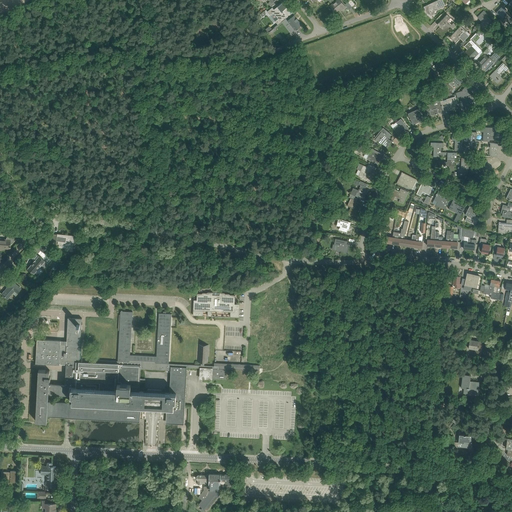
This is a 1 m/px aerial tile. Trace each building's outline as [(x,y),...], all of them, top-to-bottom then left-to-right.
[(342,10),(346,7),(340,0),(336,0),(330,6),(333,10),(333,11),(334,11),(335,12),(340,8),(342,10)] [(437,9),(441,8),(445,6),(442,0),(437,0),(430,3),(431,5),(424,8),(424,6),(425,9),(424,11),(432,19),(435,15),(431,12),(434,9),(433,9),(437,7),(437,9)] [(292,9),(289,5),(287,7),(283,2),(274,9),(272,7),(267,11),(271,15),(275,11),(280,17),(277,20),(279,23),(292,13),(290,11),(292,9)] [(503,6),(496,12),(501,17),(498,20),(502,24),(506,20),(508,23),(511,18),(511,17),(505,11),(507,10),(503,6)] [(488,14),(484,10),(477,17),(482,22),(480,25),(484,29),(492,21),(487,16),(488,14)] [(447,14),(441,20),(437,24),(441,27),(446,31),(445,32),(446,32),(451,27),(453,29),(457,25),(454,22),(451,24),(447,21),(450,17),(447,14)] [(288,21),(291,25),(294,29),(297,27),(297,28),(301,25),(294,16),(288,21)] [(463,41),(469,35),(470,34),(461,25),(453,33),(450,37),(455,42),(460,37),(463,41)] [(468,42),(464,46),(468,49),(465,52),(468,54),(473,59),(478,53),(479,53),(482,50),(477,46),(475,49),(473,47),(476,44),(475,43),(471,39),(469,41),(468,42)] [(480,55),(476,60),(478,62),(477,63),(480,66),(481,65),(483,67),(483,68),(483,69),(484,70),(485,70),(486,70),(488,68),(490,70),(493,68),(491,66),(492,64),(494,62),(497,59),(493,55),(491,57),(490,56),(489,57),(488,57),(485,54),(487,53),(486,52),(485,52),(484,51),(480,55)] [(434,64),(433,66),(435,68),(436,69),(441,73),(443,71),(446,67),(439,60),(436,63),(435,64),(434,64)] [(509,68),(503,62),(490,76),(497,83),(503,78),(499,74),(504,69),(506,71),(509,68)] [(431,68),(428,65),(420,73),(423,76),(431,68)] [(453,86),(454,85),(457,87),(462,82),(455,75),(456,74),(453,70),(445,78),(453,86)] [(463,91),(456,93),(457,97),(461,96),(462,98),(463,102),(465,107),(473,104),(472,102),(475,101),(474,97),(475,97),(474,96),(473,94),(471,95),(469,93),(470,92),(472,89),(470,87),(467,85),(462,90),(463,91)] [(455,96),(446,99),(440,101),(444,113),(447,112),(447,110),(450,109),(450,110),(451,109),(456,107),(455,105),(458,104),(456,99),(455,96)] [(444,113),(440,101),(440,100),(434,102),(434,103),(425,106),(426,109),(428,114),(430,113),(431,115),(436,114),(437,114),(437,113),(440,112),(441,114),(444,113)] [(420,108),(414,110),(408,113),(409,116),(411,120),(413,124),(421,120),(422,121),(425,119),(423,115),(420,108)] [(401,118),(396,122),(394,124),(393,124),(391,124),(391,126),(396,132),(396,131),(399,135),(402,132),(403,133),(405,131),(404,131),(408,128),(405,124),(402,120),(401,118)] [(391,134),(387,131),(383,127),(380,131),(381,132),(375,139),(377,140),(381,144),(382,143),(387,147),(392,141),(388,138),(391,134)] [(495,139),(495,136),(496,127),(481,127),(481,131),(484,131),(483,141),(489,141),(489,139),(495,139)] [(476,142),(476,141),(477,132),(466,131),(466,136),(469,136),(469,145),(478,146),(478,142),(476,142)] [(462,147),(462,145),(463,136),(452,136),(452,140),(455,140),(455,150),(464,150),(464,147),(462,147)] [(441,152),(441,147),(443,147),(443,143),(431,142),(431,147),(434,147),(433,156),(441,157),(441,152)] [(490,143),(490,156),(497,156),(498,143),(490,143)] [(372,148),(369,155),(367,158),(373,162),(377,164),(381,158),(382,158),(384,154),(379,152),(372,148)] [(444,166),(449,166),(454,166),(455,156),(457,156),(457,152),(448,152),(447,162),(444,161),(444,166)] [(458,167),(458,171),(463,171),(468,172),(469,161),(470,161),(470,158),(461,157),(461,167),(458,167)] [(375,167),(371,165),(368,164),(367,167),(359,163),(357,169),(361,170),(358,176),(371,181),(375,173),(369,171),(370,168),(374,170),(375,167)] [(397,182),(401,185),(402,185),(403,182),(408,185),(407,187),(412,189),(414,184),(417,179),(405,173),(403,177),(400,176),(397,182)] [(359,190),(353,187),(351,193),(364,199),(368,189),(365,188),(367,184),(360,181),(359,184),(361,185),(359,190)] [(429,195),(430,192),(433,187),(422,182),(420,186),(416,193),(421,195),(423,191),(429,195)] [(390,199),(394,201),(396,197),(400,198),(398,202),(403,204),(408,192),(401,188),(399,191),(394,189),(390,199)] [(439,190),(437,193),(434,199),(438,201),(436,205),(445,209),(451,196),(439,190)] [(348,213),(352,215),(356,217),(361,206),(356,204),(357,201),(350,198),(347,206),(351,207),(348,213)] [(454,198),(452,202),(450,206),(454,207),(453,211),(461,215),(465,208),(461,207),(463,202),(454,198)] [(511,217),(511,203),(508,203),(508,206),(503,204),(501,211),(503,212),(502,213),(502,216),(507,217),(511,217)] [(464,214),(467,215),(465,220),(471,223),(475,225),(478,220),(474,218),(478,210),(470,206),(466,212),(465,212),(464,214)] [(351,222),(341,219),(338,218),(336,225),(339,226),(339,230),(346,232),(346,233),(351,234),(353,227),(350,226),(351,222)] [(505,231),(511,231),(511,219),(511,220),(507,219),(506,223),(499,222),(499,227),(498,227),(498,232),(503,232),(505,232),(505,231)] [(399,244),(407,245),(407,240),(404,239),(405,233),(405,229),(407,230),(409,221),(405,220),(403,228),(401,228),(401,232),(401,235),(400,238),(399,244)] [(475,230),(464,228),(462,234),(462,235),(464,236),(464,237),(464,241),(464,243),(463,248),(475,249),(475,244),(476,244),(477,240),(471,239),(471,243),(468,243),(468,242),(468,237),(473,238),(473,237),(473,238),(475,230)] [(427,245),(434,246),(435,240),(435,234),(435,229),(432,229),(431,240),(427,239),(427,245)] [(458,242),(458,239),(458,238),(453,238),(454,232),(451,232),(451,235),(450,235),(449,247),(457,248),(458,242)] [(50,233),(49,243),(53,243),(67,245),(66,251),(73,251),(74,241),(72,240),(73,235),(67,235),(57,234),(50,233)] [(415,238),(415,241),(414,246),(422,248),(423,242),(419,241),(420,234),(416,233),(416,235),(415,238)] [(414,246),(415,241),(415,238),(416,235),(413,234),(412,240),(407,240),(407,245),(414,246)] [(450,235),(446,234),(446,241),(442,241),(442,246),(449,247),(450,235)] [(0,247),(1,248),(1,246),(9,247),(10,247),(10,246),(9,246),(10,244),(11,244),(15,240),(12,236),(7,236),(6,239),(0,238),(0,247)] [(346,246),(347,241),(335,238),(334,244),(336,244),(335,250),(347,252),(348,246),(346,246)] [(482,249),(481,252),(483,252),(483,253),(487,254),(487,253),(488,253),(489,250),(490,250),(490,247),(489,247),(490,244),(486,244),(487,239),(481,238),(479,249),(482,249)] [(496,252),(496,255),(498,255),(498,256),(502,257),(501,257),(502,257),(502,256),(503,256),(503,253),(504,253),(505,250),(504,250),(504,247),(501,247),(501,244),(495,242),(493,252),(496,252)] [(48,264),(45,261),(39,256),(35,252),(31,257),(35,261),(28,268),(34,273),(40,267),(43,270),(48,264)] [(467,272),(464,285),(477,288),(480,275),(467,272)] [(491,295),(492,295),(496,279),(491,278),(490,283),(489,289),(484,288),(485,286),(481,285),(480,290),(484,291),(483,293),(487,294),(491,295)] [(500,280),(496,279),(492,295),(491,295),(490,298),(497,299),(499,293),(500,292),(501,287),(499,287),(500,280)] [(21,288),(15,283),(11,280),(7,284),(10,286),(6,290),(6,289),(1,294),(7,299),(15,291),(17,293),(21,288)] [(193,310),(193,315),(203,316),(204,311),(208,311),(208,316),(212,316),(212,311),(214,311),(217,311),(231,312),(230,317),(239,317),(240,308),(239,308),(236,308),(237,304),(235,304),(235,295),(230,295),(230,294),(225,294),(225,293),(220,293),(220,292),(220,295),(219,295),(213,295),(213,292),(212,292),(207,292),(207,293),(202,293),(202,294),(197,294),(197,300),(194,300),(195,298),(194,298),(194,305),(193,310)] [(167,407),(166,422),(184,423),(185,408),(186,388),(169,387),(169,393),(161,392),(161,389),(147,389),(147,391),(139,391),(140,382),(142,382),(142,378),(140,378),(140,369),(170,371),(170,375),(186,376),(187,367),(201,368),(201,365),(169,363),(171,314),(159,313),(156,356),(130,355),(132,312),(120,311),(117,361),(80,359),(82,318),(68,317),(66,341),(37,339),(36,363),(60,364),(66,364),(65,385),(52,384),(52,379),(49,379),(51,379),(51,376),(50,376),(50,370),(39,370),(38,370),(39,370),(36,421),(47,422),(47,416),(140,421),(141,406),(154,406),(167,407)] [(468,348),(475,349),(474,355),(477,355),(480,356),(482,344),(479,343),(479,340),(480,337),(475,336),(469,335),(468,339),(469,339),(468,348)] [(150,350),(151,337),(136,337),(135,349),(150,350)] [(199,345),(198,362),(201,362),(201,365),(201,368),(200,374),(203,374),(203,378),(211,378),(211,379),(211,378),(215,379),(216,379),(226,379),(227,369),(230,369),(262,371),(262,370),(262,357),(260,357),(260,365),(259,365),(259,368),(251,368),(251,365),(244,364),(243,364),(214,363),(214,365),(204,365),(204,362),(208,362),(209,345),(199,345)] [(464,394),(471,394),(476,395),(477,386),(479,386),(479,382),(470,381),(471,375),(463,374),(461,387),(464,388),(464,394)] [(465,435),(464,435),(459,434),(458,441),(459,441),(461,441),(461,445),(472,446),(472,447),(472,442),(472,441),(470,441),(471,436),(465,435)] [(45,486),(53,486),(58,487),(58,480),(56,480),(56,466),(53,466),(53,463),(47,462),(47,466),(44,466),(44,465),(41,465),(41,470),(41,474),(47,474),(46,483),(45,483),(45,486)] [(9,483),(9,482),(15,482),(15,470),(10,470),(10,472),(1,471),(1,474),(1,475),(1,479),(2,479),(1,483),(9,483)] [(199,505),(200,505),(198,507),(203,511),(205,511),(220,493),(217,491),(220,487),(220,485),(232,486),(233,480),(234,480),(234,479),(234,474),(209,473),(209,474),(207,474),(207,475),(202,475),(203,474),(201,474),(200,474),(200,475),(198,474),(197,476),(197,479),(198,480),(198,484),(202,484),(207,484),(207,482),(209,482),(208,486),(204,486),(204,490),(198,497),(202,500),(199,505)] [(180,482),(179,486),(183,486),(183,478),(188,478),(188,476),(180,475),(180,482)] [(47,501),(43,501),(42,507),(47,508),(46,511),(55,511),(56,504),(47,503),(47,501)]
